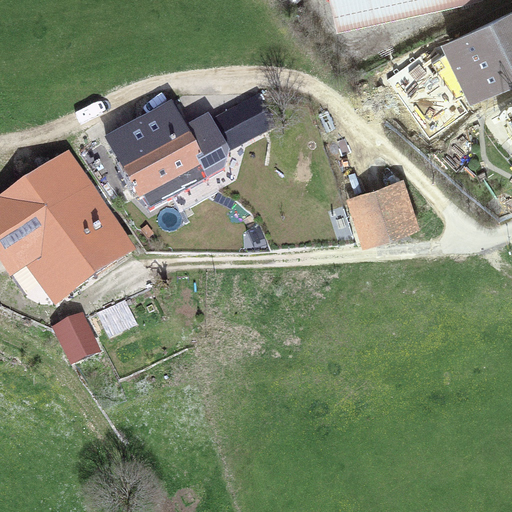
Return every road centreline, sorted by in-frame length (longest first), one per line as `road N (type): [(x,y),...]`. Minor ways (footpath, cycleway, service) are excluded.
road 1 (track): [(0,153),(159,95),(236,81),(303,87),(481,252)]
road 2 (track): [(481,252),(159,267),(72,305),(37,350)]
road 3 (track): [(37,350),(83,394),(160,511)]
